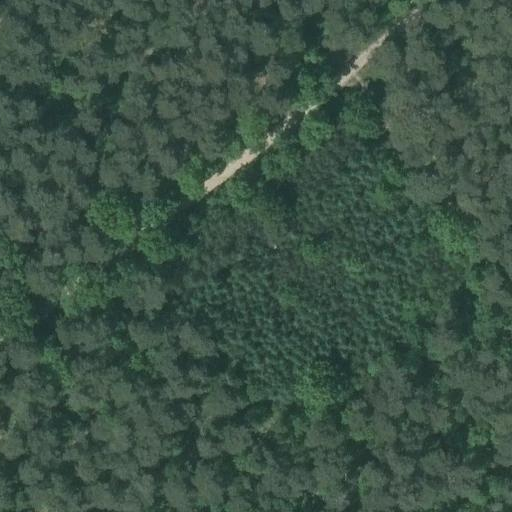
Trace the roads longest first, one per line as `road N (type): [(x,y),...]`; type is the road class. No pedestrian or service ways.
road 1 (track): [(0,341),(349,70)]
road 2 (track): [(511,266),(407,152),(349,70)]
